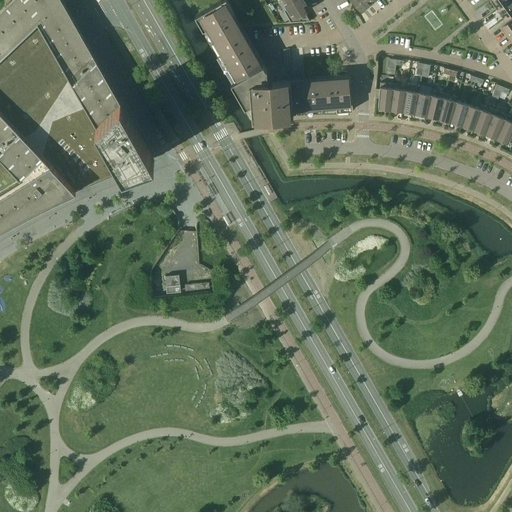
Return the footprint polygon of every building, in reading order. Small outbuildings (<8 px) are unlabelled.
[(152,156),(74,20),(67,8),(64,2),(62,0),(9,0),(0,9),(0,224),(10,219),(24,211),(38,204),(53,196),(68,189),(82,183),(97,176),(112,170),(128,164),(134,162),(146,158),(152,156)] [(267,67),(265,68),(226,0),(222,0),(195,16),(197,20),(196,21),(245,106),(251,103),(252,119),(257,119),(257,121),(288,119),(288,116),(293,116),(300,115),(307,115),(321,115),(335,114),(349,114),(349,110),(353,110),(350,74),(285,79),(268,81),(267,68),(267,67)] [(280,0),(279,1),(284,11),(290,20),(290,22),(300,21),(310,21),(310,20),(305,11),(309,9),(304,0),(280,0)] [(371,4),(367,0),(352,0),(362,12),(371,4)] [(490,0),(497,9),(509,0),(490,0)] [(511,0),(509,0),(497,9),(504,18),(511,12),(511,0)] [(508,36),(511,32),(511,19),(501,27),(508,36)] [(395,71),(396,64),(396,59),(389,58),(388,70),(395,71)] [(428,77),(431,65),(424,63),(423,68),(421,75),(428,77)] [(380,82),(379,88),(376,88),(375,97),(379,97),(378,106),(390,108),(393,83),(387,83),(380,82)] [(406,89),(407,85),(399,84),(393,83),(390,108),(396,108),(402,109),(406,89)] [(498,98),(501,91),(503,86),(496,84),(492,95),(498,98)] [(414,111),(418,91),(413,91),(406,89),(402,109),(411,111),(414,111)] [(438,117),(444,93),(439,92),(431,90),(431,94),(426,114),(433,115),(438,117)] [(431,94),(427,93),(418,91),(414,111),(420,113),(426,114),(431,94)] [(456,101),(457,97),(452,95),(444,93),(438,117),(444,118),(450,120),(456,100),(456,101)] [(462,124),(468,104),(463,103),(456,101),(456,100),(450,120),(457,122),(462,124)] [(480,108),(472,106),(468,104),(462,124),(467,125),(473,127),(480,108)] [(485,132),(494,109),(487,107),(481,104),(480,108),(473,127),(480,130),(485,132)] [(496,136),(506,114),(500,112),(494,109),(485,132),(491,134),(496,136)] [(511,142),(511,116),(506,114),(496,136),(502,139),(507,142),(508,141),(511,142)] [(179,274),(165,276),(167,293),(181,291),(179,274)] [(209,282),(185,284),(185,291),(210,288),(209,282)]
